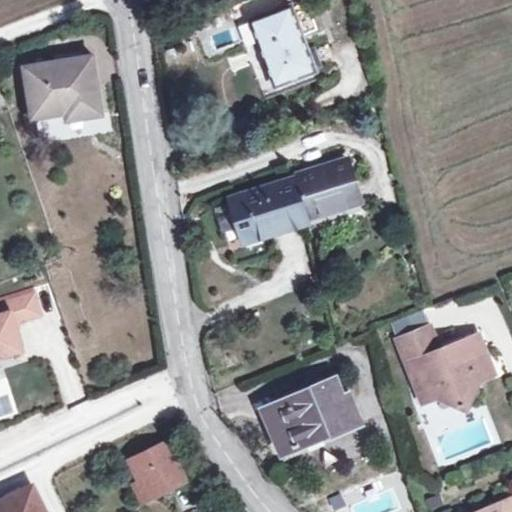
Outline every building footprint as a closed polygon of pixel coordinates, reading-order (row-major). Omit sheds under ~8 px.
[(251,23),(276,86),(315,71),(292,7),(251,23)] [(27,70),(34,117),(66,111),(67,120),(101,115),(92,59),(27,70)] [(232,204),(239,225),(242,236),(306,217),(306,218),(363,201),(349,157),(293,175),(293,177),(230,197),(232,204)] [(223,229),(239,225),(232,204),(217,208),(223,229)] [(7,302),(9,312),(12,323),(39,315),(33,294),(7,302)] [(0,356),(20,350),(9,312),(0,315),(0,356)] [(396,343),(422,405),(436,398),(465,410),(479,381),(494,375),(478,336),(439,352),(430,329),(396,343)] [(336,378),(271,407),(280,430),(289,426),(297,446),(329,432),(330,435),(362,422),(350,392),(344,395),(336,378)] [(263,411),(273,434),(280,430),(271,407),(263,411)] [(282,453),(297,446),(289,426),(280,430),(273,434),(282,453)] [(140,481),(149,499),(185,481),(167,445),(131,461),(140,481)] [(142,502),(149,499),(140,481),(133,484),(142,502)] [(0,503),(0,511),(45,511),(33,487),(0,503)]
